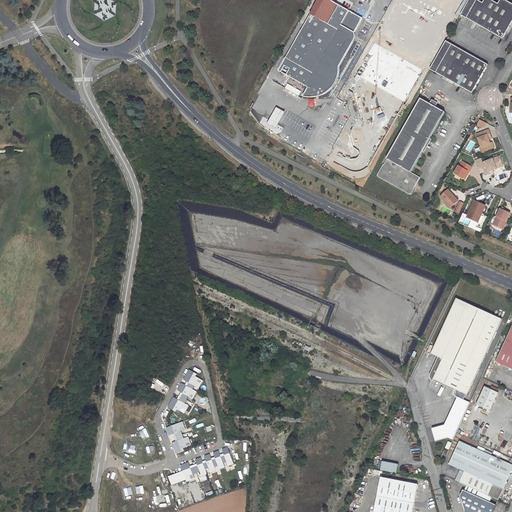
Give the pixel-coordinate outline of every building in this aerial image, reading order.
[(451,18),(419,0),(399,0),(358,73),(405,100),(451,18)] [(469,0),(461,15),(503,39),(511,23),(511,4),(504,0),(500,0),(498,4),(490,0),(484,0),(483,3),(476,0),(469,0)] [(430,70),(472,94),(488,66),(446,42),(430,70)] [(377,176),(410,195),(410,194),(414,189),(413,189),(419,177),(410,172),(444,112),(435,107),(429,104),(420,99),(386,159),(387,159),(384,165),(383,164),(377,175),(377,176)] [(285,108),(273,131),(300,145),(312,123),(285,108)] [(473,124),(468,132),(471,134),(476,126),(473,124)] [(476,134),(483,151),(491,148),(492,148),(490,143),(489,140),(487,135),(490,134),(488,130),(476,134)] [(489,172),(492,170),(497,168),(496,167),(503,165),(500,157),(482,164),(486,175),(490,174),(489,172)] [(464,178),(468,171),(469,172),(472,167),(462,162),(462,163),(461,162),(454,173),(463,178),(464,178)] [(441,197),(451,208),(459,201),(448,190),(441,197)] [(474,201),(467,217),(476,221),(480,212),(482,213),(485,205),(474,201)] [(504,230),(511,213),(500,209),(497,216),(499,217),(495,226),(504,230)] [(458,299),(433,353),(439,356),(441,357),(444,359),(435,378),(456,388),(455,390),(457,391),(458,393),(463,395),(465,394),(465,393),(466,393),(501,319),(458,299)] [(511,328),(496,361),(511,368),(511,328)] [(435,378),(444,359),(441,357),(439,356),(439,358),(439,362),(437,362),(437,367),(434,367),(435,372),(432,371),(433,376),(430,376),(435,378)] [(196,374),(188,370),(182,380),(185,382),(184,385),(181,383),(177,391),(179,392),(176,399),(172,396),(166,406),(175,412),(177,410),(184,414),(188,406),(184,403),(187,397),(192,400),(196,392),(192,390),(194,386),(198,389),(202,381),(195,377),(196,374)] [(486,386),(478,404),(490,410),(498,393),(486,386)] [(511,391),(506,389),(503,396),(511,400),(511,391)] [(447,424),(432,428),(435,441),(448,438),(455,440),(469,401),(457,396),(447,424)] [(185,429),(182,422),(165,428),(168,436),(172,434),(175,442),(171,443),(175,454),(184,451),(183,448),(192,445),(190,437),(183,439),(180,431),(185,429)] [(511,464),(460,441),(450,463),(465,470),(468,471),(462,483),(467,486),(492,497),(499,500),(511,469),(511,464)] [(181,472),(167,477),(171,485),(185,480),(186,482),(193,479),(192,475),(199,472),(200,477),(207,475),(205,470),(208,469),(210,473),(215,471),(214,467),(218,466),(219,470),(224,468),(222,463),(225,462),(228,466),(233,464),(227,448),(221,450),(222,454),(220,455),(218,451),(212,453),(214,457),(210,458),(209,454),(203,457),(205,461),(202,462),(201,458),(194,460),(195,464),(188,466),(187,462),(179,465),(181,472)] [(397,473),(399,464),(383,461),(381,470),(397,473)] [(468,471),(465,470),(459,482),(462,483),(468,471)] [(381,478),(373,511),(413,511),(419,485),(381,478)] [(461,495),(465,511),(493,511),(496,506),(489,503),(492,497),(467,486),(464,491),(463,490),(461,495)]
